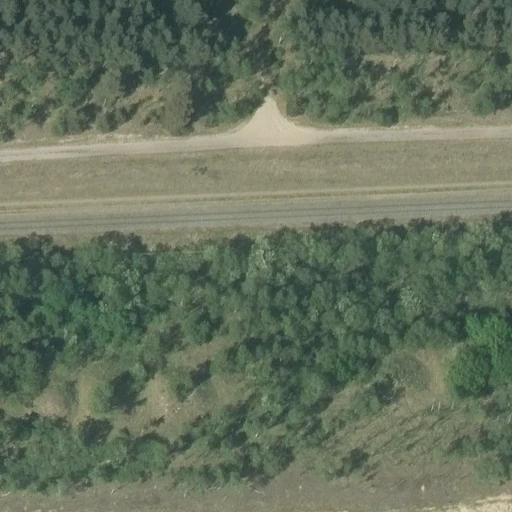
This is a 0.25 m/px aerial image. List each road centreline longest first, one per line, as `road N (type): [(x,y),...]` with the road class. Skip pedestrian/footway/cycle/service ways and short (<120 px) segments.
road 1 (track): [(0,151),(511,127)]
road 2 (unknown): [(218,0),(266,137)]
